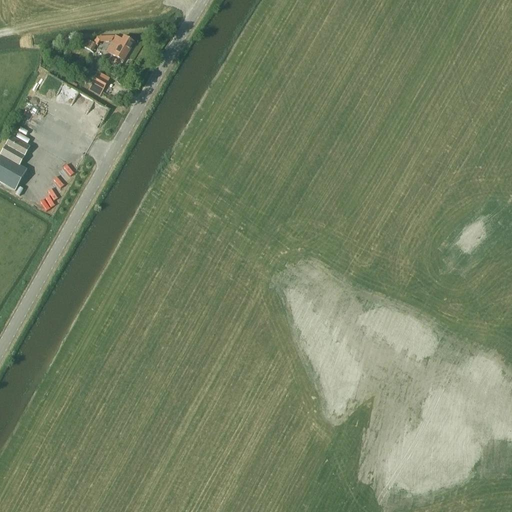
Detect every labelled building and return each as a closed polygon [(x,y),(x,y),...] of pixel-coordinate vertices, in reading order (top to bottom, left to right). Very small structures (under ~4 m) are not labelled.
[(135,43),(124,37),(122,41),(115,37),(107,51),(113,55),(124,62),(135,43)] [(95,43),(87,39),(82,47),(91,51),(95,43)] [(103,90),(109,80),(97,74),(92,83),(103,90)] [(33,141),(38,131),(27,126),(22,136),(33,141)] [(0,155),(19,166),(29,148),(11,137),(0,155)] [(19,166),(0,155),(0,156),(0,182),(15,191),(26,170),(19,166)]
